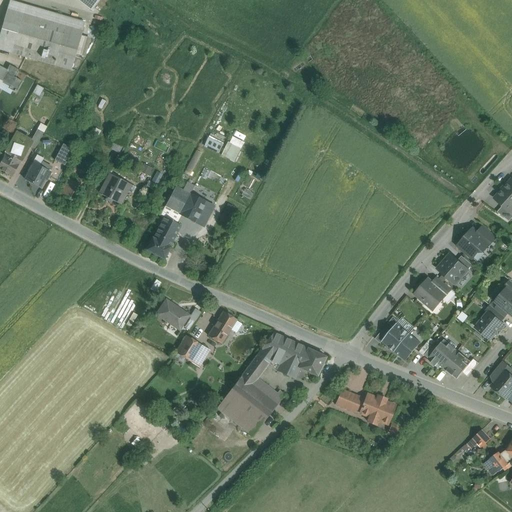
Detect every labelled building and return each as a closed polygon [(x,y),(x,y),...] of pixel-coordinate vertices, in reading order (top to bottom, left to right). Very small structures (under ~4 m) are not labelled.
[(79,0),(95,10),(101,0),(79,0)] [(84,24),(9,2),(7,11),(0,33),(0,48),(71,69),(76,55),(81,56),(87,37),(81,36),(84,24)] [(7,70),(0,66),(0,84),(1,83),(10,87),(9,89),(16,93),(22,81),(15,78),(19,70),(9,65),(7,70)] [(37,130),(28,146),(35,149),(44,133),(37,130)] [(234,136),(224,156),(235,161),(245,142),(234,136)] [(218,151),(221,141),(208,137),(205,146),(218,151)] [(0,163),(0,169),(12,177),(28,149),(13,140),(5,155),(0,163)] [(65,165),(74,149),(64,143),(55,159),(65,165)] [(85,159),(81,156),(75,167),(89,174),(96,160),(87,155),(85,159)] [(34,163),(25,180),(41,188),(46,176),(49,178),(51,173),(34,163)] [(75,167),(60,194),(73,202),(89,174),(75,167)] [(110,174),(100,194),(120,204),(127,191),(132,193),(135,187),(110,174)] [(511,179),(503,189),(511,196),(511,179)] [(194,186),(194,187),(210,196),(206,203),(213,206),(222,190),(214,186),(212,189),(197,181),(194,186)] [(193,187),(194,187),(194,186),(187,182),(182,190),(190,194),(193,187)] [(176,187),(165,206),(196,222),(198,219),(206,203),(190,194),(182,190),(176,187)] [(190,194),(206,203),(210,196),(194,187),(193,187),(190,194)] [(511,212),(511,196),(503,189),(495,199),(503,206),(511,214),(511,213),(511,212)] [(213,206),(206,203),(198,219),(204,222),(213,206)] [(236,208),(228,204),(222,215),(230,220),(236,208)] [(511,214),(503,206),(497,212),(509,221),(511,218),(511,213),(511,214)] [(182,226),(164,217),(146,251),(164,260),(182,226)] [(496,239),(483,227),(477,233),(489,243),(488,243),(490,245),(496,239)] [(475,232),(470,232),(458,245),(473,258),(480,250),(485,250),(485,247),(488,243),(489,243),(477,233),(475,232)] [(458,261),(450,254),(437,269),(455,285),(468,270),(458,261)] [(472,265),(462,256),(458,261),(468,270),(472,265)] [(452,290),(438,278),(437,278),(433,283),(447,295),(451,290),(452,290)] [(429,279),(428,280),(416,294),(415,294),(415,295),(431,309),(441,297),(443,300),(444,299),(443,299),(446,296),(447,295),(433,283),(429,279)] [(511,293),(505,288),(495,300),(500,304),(509,312),(511,314),(511,293)] [(180,310),(166,301),(167,300),(166,300),(156,315),(167,322),(168,321),(180,329),(179,330),(179,331),(189,316),(180,310)] [(509,312),(500,304),(495,310),(504,317),(505,317),(509,312)] [(504,317),(495,310),(491,306),(487,311),(488,313),(489,312),(501,322),(505,318),(505,317),(504,317)] [(237,320),(223,312),(208,336),(222,344),(237,320)] [(464,322),(468,316),(463,312),(459,318),(464,322)] [(501,322),(489,312),(488,313),(476,328),(491,340),(499,329),(501,331),(505,326),(501,322)] [(399,322),(393,317),(388,324),(393,328),(388,335),(382,342),(394,352),(395,353),(410,334),(409,334),(397,324),(399,322)] [(195,321),(190,318),(184,327),(189,330),(195,321)] [(383,330),(375,339),(381,344),(382,342),(388,335),(383,330)] [(273,334),(241,376),(223,400),(241,414),(246,407),(265,421),(284,395),(279,391),(277,394),(257,379),(271,360),(280,365),(278,371),(295,379),(300,368),(308,350),(273,334)] [(421,343),(410,334),(395,353),(406,361),(421,343)] [(186,336),(175,353),(191,363),(202,346),(186,336)] [(425,355),(436,342),(431,338),(419,353),(424,356),(425,355)] [(430,357),(440,345),(436,341),(436,342),(425,355),(429,359),(431,358),(430,357)] [(438,364),(444,369),(458,351),(455,349),(457,347),(451,342),(447,347),(442,343),(440,345),(430,357),(431,358),(433,360),(431,363),(435,367),(438,364)] [(209,350),(202,346),(191,363),(198,367),(209,350)] [(326,357),(308,349),(308,350),(300,368),(317,376),(326,357)] [(471,362),(458,351),(444,369),(454,377),(454,376),(458,379),(463,373),(469,366),(469,365),(471,362)] [(471,362),(469,365),(469,366),(463,373),(468,377),(479,363),(474,359),(471,362)] [(503,362),(491,376),(497,381),(505,371),(506,371),(509,367),(503,362)] [(511,376),(506,371),(505,371),(497,381),(492,387),(506,399),(511,392),(511,376)] [(360,398),(342,391),(336,404),(355,412),(356,409),(360,399),(360,398)] [(394,406),(367,395),(367,396),(365,401),(360,399),(356,409),(361,411),(360,412),(360,413),(370,417),(368,420),(377,423),(378,420),(388,424),(395,407),(395,406),(394,406)] [(246,407),(241,414),(223,400),(216,409),(252,437),(265,421),(246,407)] [(398,428),(391,425),(388,432),(395,435),(398,428)] [(483,430),(473,439),(481,448),(491,439),(483,430)] [(511,454),(506,450),(500,454),(499,452),(490,459),(496,466),(499,471),(500,471),(503,469),(511,462),(511,454)] [(489,471),(496,466),(490,459),(483,464),(489,471)] [(511,462),(503,469),(505,471),(508,469),(511,466),(511,462)] [(496,466),(489,471),(493,476),(499,471),(496,466)]
